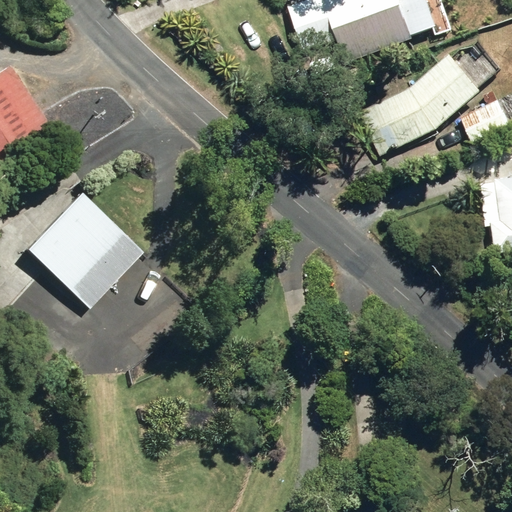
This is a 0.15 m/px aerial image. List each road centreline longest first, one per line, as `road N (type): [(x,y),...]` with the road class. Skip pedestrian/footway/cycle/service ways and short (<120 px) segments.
road 1 (residential): [(79,0),(151,73),(330,217),(511,394)]
road 2 (unknown): [(151,73),(0,192)]
